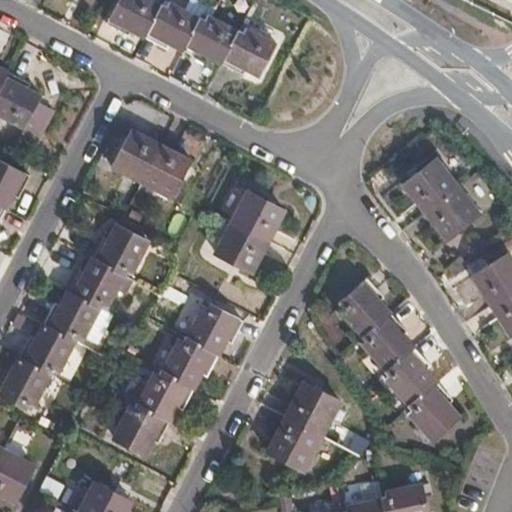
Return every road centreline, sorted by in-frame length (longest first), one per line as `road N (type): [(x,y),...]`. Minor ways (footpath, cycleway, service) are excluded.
road 1 (residential): [(179,511),(322,240),(354,201)]
road 2 (residential): [(354,201),(511,424)]
road 3 (residential): [(123,72),(0,307)]
road 4 (residential): [(323,170),(123,72)]
road 5 (residential): [(342,11),(353,72),(333,149)]
road 6 (residential): [(123,72),(0,6)]
road 7 (residential): [(333,149),(395,102),(455,92)]
